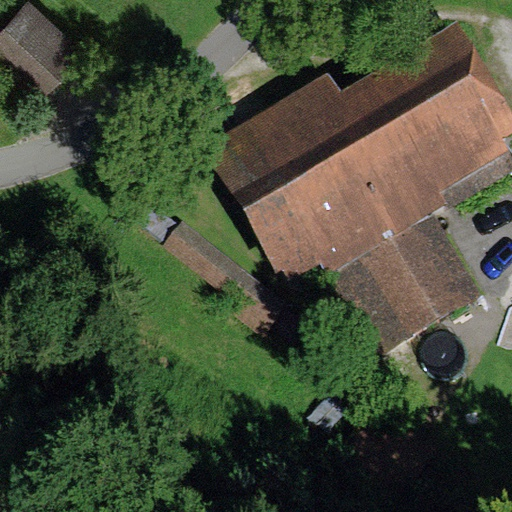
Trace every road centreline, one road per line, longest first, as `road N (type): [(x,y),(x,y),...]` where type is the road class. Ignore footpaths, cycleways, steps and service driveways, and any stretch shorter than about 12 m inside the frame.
road 1 (residential): [(0,167),(93,138),(162,101),(266,0)]
road 2 (track): [(0,418),(87,511)]
